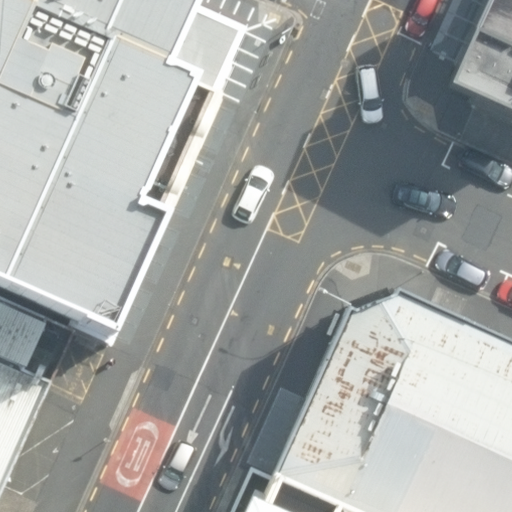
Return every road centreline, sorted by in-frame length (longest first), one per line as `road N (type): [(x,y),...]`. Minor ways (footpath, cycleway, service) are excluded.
road 1 (tertiary): [(146,511),(307,150)]
road 2 (unclassified): [(307,150),(511,241)]
road 3 (tertiary): [(307,150),(373,0)]
